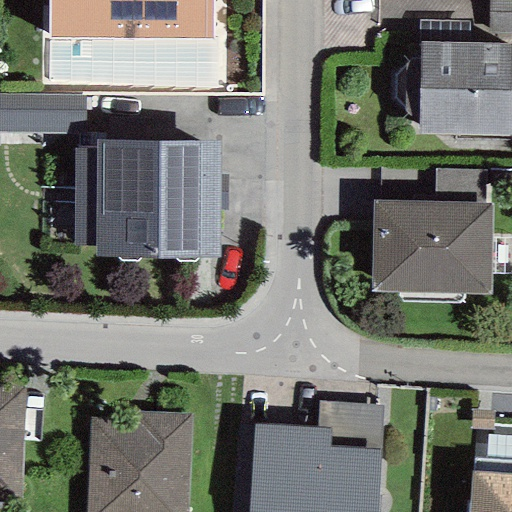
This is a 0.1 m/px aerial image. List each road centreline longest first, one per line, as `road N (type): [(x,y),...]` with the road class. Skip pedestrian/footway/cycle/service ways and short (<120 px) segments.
road 1 (residential): [(282,355),(289,0)]
road 2 (residential): [(282,355),(0,342)]
road 3 (residential): [(511,370),(282,355)]
